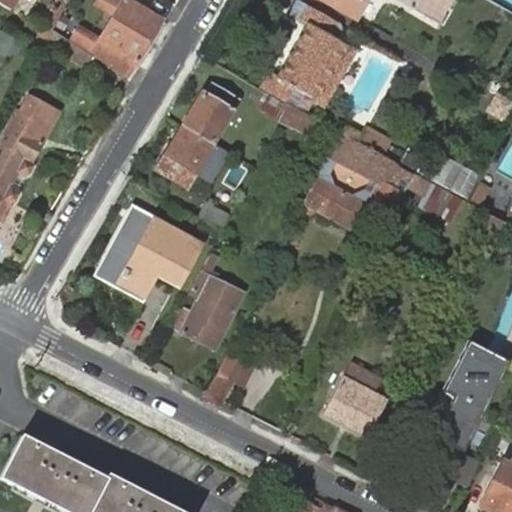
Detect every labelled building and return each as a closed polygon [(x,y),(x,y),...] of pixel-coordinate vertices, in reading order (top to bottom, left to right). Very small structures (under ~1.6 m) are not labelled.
[(0,0),(0,3),(10,10),(16,0),(0,0)] [(110,68),(130,80),(139,65),(136,63),(161,21),(125,0),(123,0),(106,29),(85,16),(70,41),(91,54),(110,68)] [(326,0),(355,17),(364,0),(326,0)] [(449,6),(438,0),(421,0),(416,9),(439,22),(449,6)] [(336,22),(309,7),(300,22),(308,27),(278,78),(271,73),(262,90),(286,102),(283,100),(291,86),(294,89),(315,101),(346,47),(328,36),(336,22)] [(85,64),(91,54),(65,39),(59,49),(85,64)] [(354,51),(346,47),(315,101),(323,105),(354,51)] [(201,95),(182,127),(211,143),(229,111),(235,100),(211,86),(204,96),(201,95)] [(283,100),(286,102),(294,89),(291,86),(283,100)] [(256,108),(280,120),(287,105),(264,92),(256,108)] [(0,134),(0,219),(2,221),(10,204),(14,202),(17,195),(16,189),(9,185),(16,172),(23,175),(28,174),(32,166),(31,161),(49,129),(39,123),(48,106),(29,96),(20,113),(13,109),(0,134)] [(287,105),(280,120),(308,134),(306,136),(312,139),(320,123),(314,120),(287,105)] [(58,112),(48,106),(39,123),(49,129),(58,112)] [(341,125),(337,132),(338,133),(358,144),(363,136),(341,125)] [(209,181),(226,152),(211,143),(182,127),(165,155),(158,168),(161,169),(187,185),(194,173),(209,181)] [(358,144),(382,156),(389,143),(366,130),(363,136),(358,144)] [(398,193),(403,195),(407,187),(414,174),(382,156),(358,144),(338,133),(327,155),(326,155),(306,195),(303,201),(353,229),(368,202),(387,213),(398,193)] [(414,174),(407,187),(422,196),(417,206),(449,223),(461,200),(414,174)] [(472,192),(468,200),(473,203),(477,195),(472,192)] [(489,202),(477,195),(473,203),(485,209),(489,202)] [(219,210),(230,216),(236,205),(226,200),(219,210)] [(199,218),(222,231),(230,216),(219,210),(206,204),(199,218)] [(482,228),(497,235),(503,223),(488,215),(476,208),(465,229),(477,235),(482,228)] [(124,275),(118,286),(141,298),(155,274),(176,285),(197,245),(131,210),(103,264),(124,275)] [(182,308),(171,328),(180,333),(214,350),(242,294),(207,277),(217,258),(210,255),(190,295),(199,299),(192,313),(182,308)] [(98,275),(118,286),(124,275),(103,264),(98,275)] [(454,397),(432,443),(462,457),(507,363),(467,344),(443,392),(454,397)] [(257,360),(231,346),(225,359),(232,362),(224,379),(231,383),(242,388),(257,360)] [(204,400),(219,408),(222,401),(231,383),(224,379),(232,362),(225,359),(217,375),(208,394),(204,400)] [(349,380),(378,396),(385,383),(358,369),(354,367),(349,364),(343,376),(346,379),(349,380)] [(387,400),(378,396),(349,380),(346,379),(343,376),(322,415),(366,438),(387,400)] [(177,511),(107,476),(105,480),(20,436),(0,475),(0,479),(12,485),(17,488),(36,497),(46,503),(63,511),(177,511)] [(479,506),(491,511),(511,511),(511,467),(508,466),(502,462),(479,506)] [(17,488),(12,485),(9,490),(15,493),(33,503),(43,508),(51,511),(63,511),(46,503),(36,497),(17,488)]
